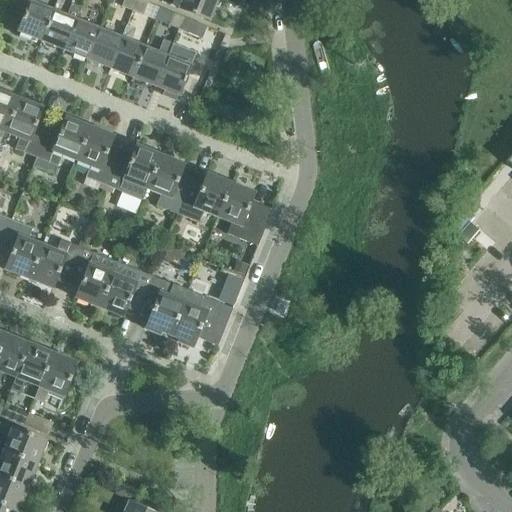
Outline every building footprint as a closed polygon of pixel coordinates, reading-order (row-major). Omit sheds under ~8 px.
[(124,0),(121,7),(132,11),(136,0),(124,0)] [(136,0),(132,11),(143,16),(147,4),(138,0),(136,0)] [(182,0),(179,10),(209,22),(217,0),(182,0)] [(17,32),(40,42),(53,12),(29,3),(17,32)] [(40,42),(63,51),(75,21),(76,21),(81,8),(71,4),(66,17),(53,12),(40,42)] [(147,4),(143,16),(155,20),(160,9),(147,4)] [(167,26),(178,30),(183,18),(172,14),(167,26)] [(183,18),(178,30),(201,39),(206,27),(183,18)] [(63,51),(86,60),(98,30),(76,21),(75,21),(63,51)] [(109,69),(132,78),(144,48),(130,43),(136,30),(126,26),(120,39),(121,39),(109,69)] [(86,60),(109,69),(121,39),(120,39),(98,30),(86,60)] [(132,78),(155,87),(172,44),(163,41),(157,54),(144,48),(132,78)] [(172,44),(155,87),(178,97),(190,67),(176,61),(181,48),(172,44)] [(0,144),(5,133),(18,100),(0,92),(0,144)] [(15,150),(36,158),(50,122),(39,118),(42,109),(18,100),(5,133),(19,139),(15,150)] [(61,156),(75,161),(89,128),(65,118),(62,127),(50,122),(36,158),(57,167),(61,156)] [(85,178),(106,187),(121,150),(109,146),(113,137),(89,128),(75,161),(90,167),(85,178)] [(132,184),(146,190),(160,156),(135,146),(132,155),(121,150),(106,187),(128,195),(132,184)] [(156,206),(177,215),(192,179),(180,174),(183,165),(160,156),(146,190),(160,195),(156,206)] [(203,212),(217,218),(230,184),(206,174),(203,183),(192,179),(177,215),(198,223),(203,212)] [(230,184),(217,218),(231,223),(227,234),(257,247),(272,210),(251,202),(254,193),(230,184)] [(6,209),(3,218),(11,221),(15,213),(6,209)] [(0,248),(11,221),(3,218),(0,216),(0,248)] [(4,270),(28,280),(42,246),(28,241),(32,229),(11,221),(0,248),(0,258),(7,262),(4,270)] [(55,281),(67,286),(82,249),(61,241),(56,252),(42,246),(28,280),(52,289),(55,281)] [(74,299),(99,308),(117,263),(82,249),(67,286),(78,290),(74,299)] [(237,262),(233,273),(243,277),(248,267),(237,262)] [(126,309),(138,314),(152,277),(117,263),(99,308),(122,318),(126,309)] [(478,312),(479,273),(459,272),(458,312),(478,312)] [(217,303),(232,309),(243,280),(228,275),(217,303)] [(145,327),(170,336),(188,291),(174,285),(174,286),(152,277),(138,314),(148,318),(145,327)] [(188,291),(170,336),(193,346),(197,337),(209,342),(217,346),(232,309),(223,305),(217,303),(202,297),(202,296),(188,291)] [(275,312),(282,315),(287,304),(279,301),(275,312)] [(0,376),(1,373),(15,379),(29,345),(5,335),(0,349),(0,376)] [(25,382),(39,388),(52,354),(29,345),(15,379),(10,391),(20,395),(25,382)] [(52,354),(39,388),(34,400),(43,404),(47,395),(62,401),(76,364),(52,354)] [(0,417),(24,427),(28,415),(5,405),(0,417)] [(28,415),(24,427),(47,436),(52,424),(28,415)] [(0,434),(8,438),(2,452),(36,465),(45,442),(0,423),(0,434)] [(0,478),(26,489),(36,465),(2,452),(0,450),(0,478)] [(0,505),(16,511),(17,511),(26,489),(0,478),(0,505)] [(120,482),(114,494),(126,500),(132,488),(120,482)] [(148,511),(129,503),(124,511),(148,511)]
